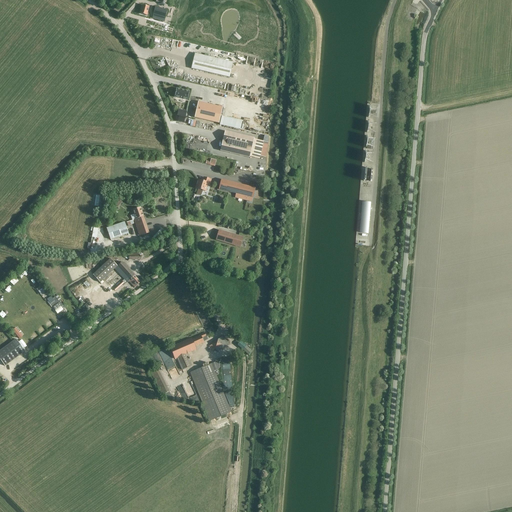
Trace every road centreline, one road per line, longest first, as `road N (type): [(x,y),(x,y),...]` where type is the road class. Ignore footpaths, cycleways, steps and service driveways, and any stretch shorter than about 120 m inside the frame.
road 1 (unclassified): [(385,511),(422,56),(435,11)]
road 2 (unclassified): [(177,260),(166,118),(133,45),(88,0)]
road 3 (unclassified): [(0,394),(177,260)]
road 4 (unknown): [(166,118),(210,136),(215,150),(245,163),(241,174),(227,175),(173,162)]
road 5 (unknown): [(206,239),(212,226),(178,222),(148,238),(109,244)]
